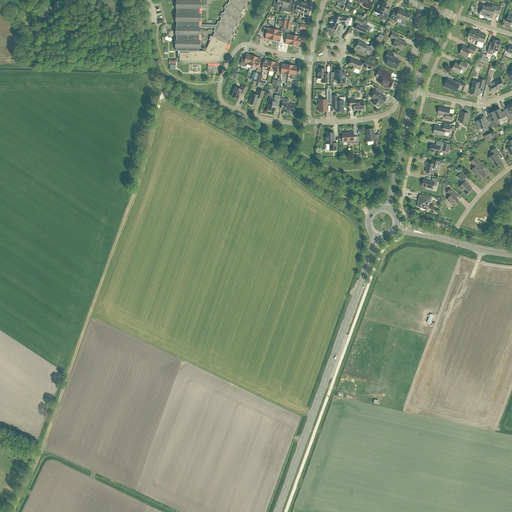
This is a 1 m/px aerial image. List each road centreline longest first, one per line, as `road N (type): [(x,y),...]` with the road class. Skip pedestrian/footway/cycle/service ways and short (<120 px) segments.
road 1 (track): [(163,89),(127,209),(12,511)]
road 2 (primary): [(277,511),(377,235)]
road 3 (residential): [(424,94),(400,202),(405,215),(454,229),(511,167)]
road 4 (residential): [(307,122),(256,116),(223,103),(218,91),(241,44),(309,58)]
road 5 (track): [(293,164),(163,89)]
road 6 (tertiary): [(385,208),(412,91)]
